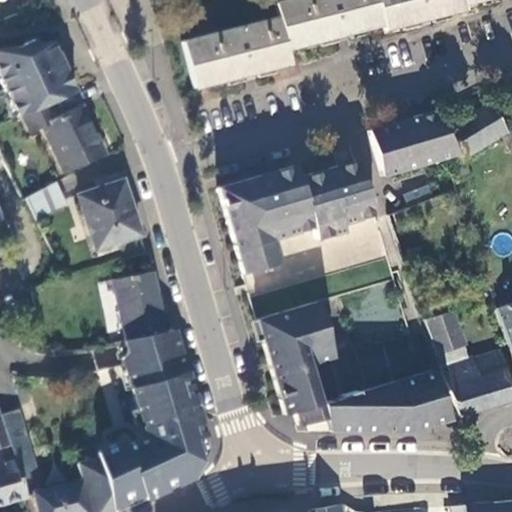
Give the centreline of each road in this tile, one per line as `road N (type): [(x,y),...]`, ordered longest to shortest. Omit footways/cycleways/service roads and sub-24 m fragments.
road 1 (residential): [(511,61),(163,166)]
road 2 (primary): [(163,166),(256,465)]
road 3 (primary): [(486,469),(256,465)]
road 4 (primary): [(85,0),(163,166)]
